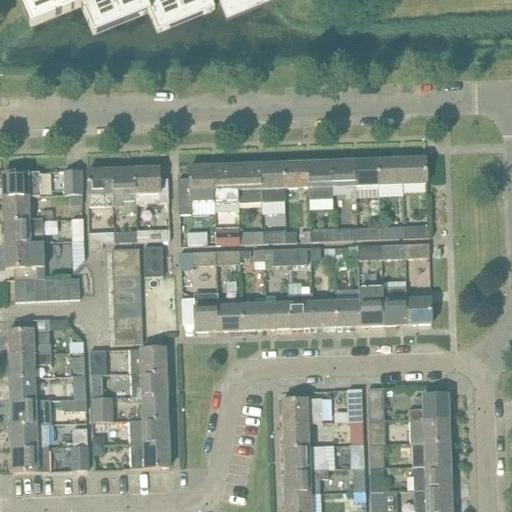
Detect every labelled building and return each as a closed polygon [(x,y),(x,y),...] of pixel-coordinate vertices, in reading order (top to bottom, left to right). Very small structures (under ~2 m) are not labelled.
[(17,0),(29,27),(79,7),(91,37),(149,14),(157,34),(215,11),(210,0),(17,0)] [(224,0),(227,7),(222,9),(221,9),(226,20),(273,1),(275,0),(224,0)] [(401,161),(402,186),(426,185),(425,160),(401,161)] [(378,161),(354,162),(355,188),(378,187),(378,161)] [(401,161),(378,161),(378,187),(402,186),(401,161)] [(354,162),(331,163),(332,189),(355,188),(354,162)] [(332,189),(331,163),(307,164),(308,190),(309,201),(332,200),(332,189)] [(308,190),(307,164),(283,165),(284,191),(308,190)] [(284,191),(283,165),(260,166),(261,205),(285,204),(284,191)] [(260,166),(237,167),(238,192),(238,206),(261,205),(260,166)] [(238,192),(237,167),(213,168),(214,204),(214,201),(224,201),(224,193),(238,192)] [(214,204),(213,168),(189,168),(189,180),(177,181),(179,217),(191,216),(190,204),(214,204)] [(159,169),(135,170),(136,195),(160,194),(159,169)] [(135,170),(111,171),(113,208),(122,208),(121,203),(136,202),(136,195),(135,170)] [(113,208),(111,171),(87,172),(88,209),(113,208)] [(81,172),(64,173),(64,197),(70,197),(82,197),(81,172)] [(3,198),(28,198),(27,174),(2,175),(3,198)] [(82,197),(70,197),(70,207),(82,207),(82,197)] [(29,222),(28,198),(3,198),(4,223),(29,222)] [(72,245),(83,244),(82,221),(71,222),(72,245)] [(29,222),(4,223),(4,247),(42,246),(41,222),(29,222)] [(403,229),(380,230),(380,242),(404,242),(403,229)] [(428,229),(403,229),(404,242),(428,241),(428,229)] [(380,242),(380,230),(356,231),(357,243),(380,242)] [(356,231),(333,232),(333,244),(357,243),(356,231)] [(128,232),(115,233),(115,245),(128,245),(128,232)] [(161,243),(161,232),(137,232),(137,243),(161,243)] [(310,232),(301,233),(301,245),(311,245),(311,239),(310,232)] [(333,244),(333,232),(310,232),(311,239),(311,245),(333,244)] [(263,246),(286,245),(286,233),(262,234),(263,246)] [(296,233),(286,233),(286,245),(296,245),(296,239),(296,233)] [(262,234),(239,235),(239,247),(263,246),(262,234)] [(90,249),(101,249),(101,245),(112,244),(112,235),(89,235),(90,249)] [(239,247),(239,235),(215,235),(216,248),(239,247)] [(83,244),(72,245),(73,263),(65,263),(66,280),(84,262),(83,244)] [(42,258),(42,246),(4,247),(5,270),(14,270),(14,282),(43,281),(42,258)] [(429,246),(404,247),(405,261),(429,260),(429,246)] [(404,247),(381,248),(381,262),(405,261),(404,247)] [(357,248),(349,249),(349,260),(358,260),(357,248)] [(381,248),(357,248),(358,260),(358,262),(381,262),(381,248)] [(162,279),(162,249),(143,250),(144,280),(162,279)] [(334,249),(324,250),(325,261),(334,261),(334,256),(334,249)] [(344,249),(334,249),(334,256),(334,261),(345,261),(344,249)] [(112,265),(140,264),(139,250),(111,251),(112,265)] [(311,262),(311,250),(286,251),(287,265),(311,264),(311,262)] [(320,250),(311,250),(311,262),(321,261),(320,256),(320,250)] [(273,251),(263,252),(264,266),(264,270),(274,270),(274,265),(273,251)] [(287,265),(286,251),(273,251),(274,265),(287,265)] [(263,252),(240,253),(240,266),(264,266),(263,252)] [(216,267),(216,253),(192,254),(192,268),(216,267)] [(240,266),(240,253),(216,253),(216,267),(240,266)] [(192,268),(192,254),(180,254),(180,272),(193,271),(192,268)] [(140,264),(112,265),(112,279),(140,278),(140,264)] [(141,291),(140,278),(112,279),(113,292),(141,291)] [(79,280),(68,281),(69,302),(80,301),(79,280)] [(58,302),(57,281),(47,282),(48,303),(58,302)] [(69,302),(68,281),(57,281),(58,302),(69,302)] [(26,304),(25,282),(14,283),(15,304),(26,304)] [(37,303),(36,282),(25,282),(26,304),(37,303)] [(47,282),(36,282),(37,303),(48,303),(47,282)] [(141,304),(141,291),(113,292),(113,305),(141,304)] [(217,307),(219,307),(219,295),(193,296),(194,334),(218,333),(217,307)] [(406,301),(383,302),(384,327),(407,326),(406,301)] [(406,301),(407,326),(431,326),(430,301),(406,301)] [(384,327),(383,302),(359,303),(360,328),(384,327)] [(360,328),(359,303),(336,304),(337,329),(360,328)] [(141,304),(113,305),(114,319),(142,318),(141,304)] [(313,330),(312,304),(288,305),(289,331),(313,330)] [(336,304),(312,304),(313,330),(337,329),(336,304)] [(289,331),(288,305),(265,306),(266,331),(289,331)] [(266,331),(265,306),(241,307),(242,332),(266,331)] [(241,307),(219,307),(217,307),(218,333),(242,332),(241,307)] [(142,318),(114,319),(114,332),(142,331),(142,318)] [(49,346),(33,346),(33,333),(49,332),(49,321),(20,322),(20,332),(7,333),(8,357),(50,355),(49,346)] [(142,331),(114,332),(115,347),(143,346),(142,331)] [(71,354),(84,354),(83,345),(71,346),(71,354)] [(165,350),(140,351),(131,351),(132,375),(166,374),(165,350)] [(90,377),(101,377),(105,377),(105,352),(89,352),(90,377)] [(84,354),(71,354),(72,378),(85,377),(84,354)] [(50,362),(50,355),(8,357),(9,381),(34,379),(34,362),(50,362)] [(167,398),(166,374),(132,375),(133,399),(141,399),(167,398)] [(85,401),(85,377),(72,378),(73,402),(85,401)] [(101,395),(101,377),(90,377),(90,395),(101,395)] [(34,379),(9,381),(10,404),(35,403),(34,379)] [(384,423),(383,410),(383,390),(367,391),(368,424),(384,423)] [(347,392),(348,412),(348,413),(335,413),(335,425),(353,424),(362,424),(361,391),(347,392)] [(409,422),(448,421),(448,396),(422,397),(423,411),(408,412),(409,422)] [(167,421),(167,398),(141,399),(142,422),(167,421)] [(85,401),(73,402),(73,415),(86,415),(85,401)] [(110,401),(90,402),(91,424),(111,423),(110,401)] [(282,426),(308,425),(322,425),(321,415),(307,415),(307,401),(281,402),(282,426)] [(50,402),(35,403),(10,404),(11,428),(46,427),(51,427),(50,402)] [(168,445),(167,421),(142,422),(129,423),(130,446),(143,446),(168,445)] [(448,421),(409,422),(410,445),(412,445),(449,444),(448,421)] [(384,423),(368,424),(369,447),(385,447),(384,423)] [(363,448),(362,424),(353,424),(354,448),(363,448)] [(308,449),(308,425),(282,426),(283,450),(308,449)] [(46,427),(11,428),(12,451),(47,450),(46,427)] [(73,449),(88,448),(87,432),(73,432),(73,449)] [(91,448),(103,448),(103,439),(91,439),(91,448)] [(450,468),(449,444),(412,445),(413,469),(450,468)] [(168,445),(143,446),(130,446),(130,471),(169,469),(168,445)] [(385,470),(385,447),(369,447),(370,471),(385,470)] [(88,448),(73,449),(70,449),(71,473),(89,472),(88,448)] [(103,448),(91,448),(91,458),(103,458),(103,448)] [(363,448),(354,448),(355,471),(364,471),(363,448)] [(63,449),(47,450),(12,451),(12,475),(64,473),(63,449)] [(309,472),(308,449),(283,450),(284,473),(309,472)] [(450,468),(413,469),(413,492),(451,491),(450,468)] [(385,470),(370,471),(370,494),(386,493),(385,470)] [(367,471),(364,471),(355,471),(356,495),(367,494),(367,471)] [(309,472),(284,473),(285,497),(310,496),(320,495),(320,481),(328,480),(328,472),(309,472)] [(451,511),(451,491),(413,492),(414,511),(451,511)] [(386,511),(386,493),(370,494),(371,511),(386,511)] [(344,496),(344,511),(366,511),(366,495),(344,496)] [(310,511),(310,496),(285,497),(285,511),(310,511)]
